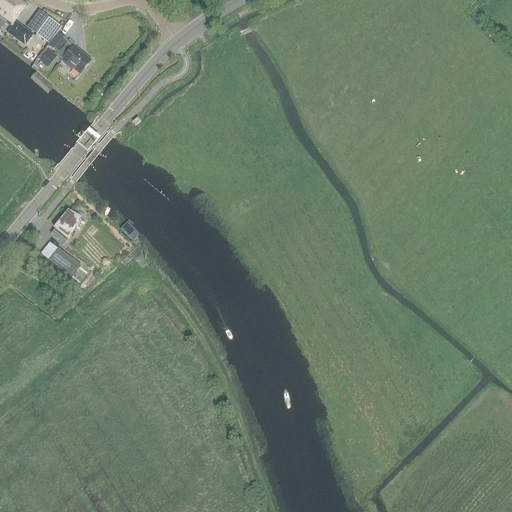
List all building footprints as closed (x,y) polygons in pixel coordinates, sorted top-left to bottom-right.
[(0,0),(0,18),(11,27),(6,34),(24,47),(32,35),(13,22),(26,4),(20,0),(0,0)] [(48,18),(40,29),(47,34),(42,40),(48,45),(61,27),(48,18)] [(58,35),(48,46),(58,54),(56,56),(62,61),(61,62),(68,67),(69,66),(79,74),(90,61),(73,47),(72,48),(67,44),(68,43),(58,35)] [(47,68),(57,57),(47,49),(38,61),(47,68)] [(36,72),(30,79),(47,94),(53,88),(36,72)] [(50,234),(64,245),(79,219),(68,213),(50,234)] [(128,222),(120,229),(132,241),(139,233),(128,222)] [(57,249),(48,261),(72,278),(81,266),(57,249)]
